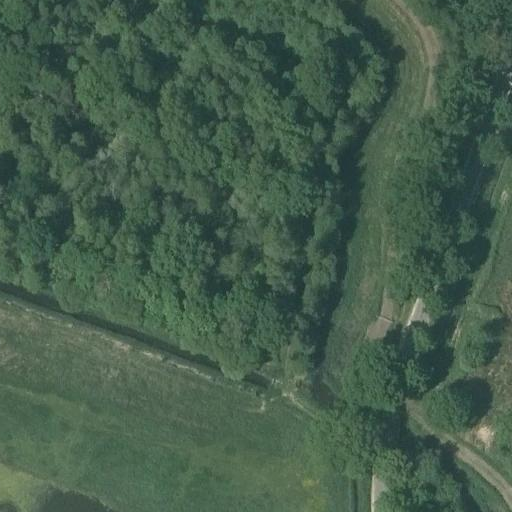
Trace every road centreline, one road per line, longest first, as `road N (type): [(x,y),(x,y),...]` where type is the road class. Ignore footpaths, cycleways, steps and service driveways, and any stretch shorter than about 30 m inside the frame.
road 1 (unclassified): [(376,511),(389,393),(511,38)]
road 2 (track): [(391,0),(429,18),(439,47),(381,271),(400,356)]
road 3 (track): [(389,393),(506,511)]
